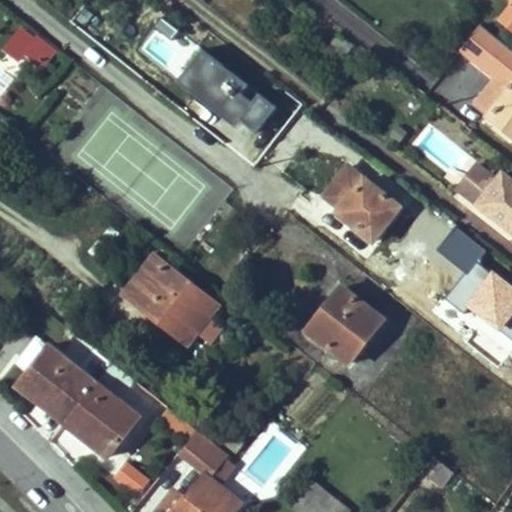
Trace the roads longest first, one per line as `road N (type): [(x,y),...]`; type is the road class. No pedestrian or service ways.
road 1 (unknown): [(1,0),(268,210)]
road 2 (unknown): [(469,129),(308,0)]
